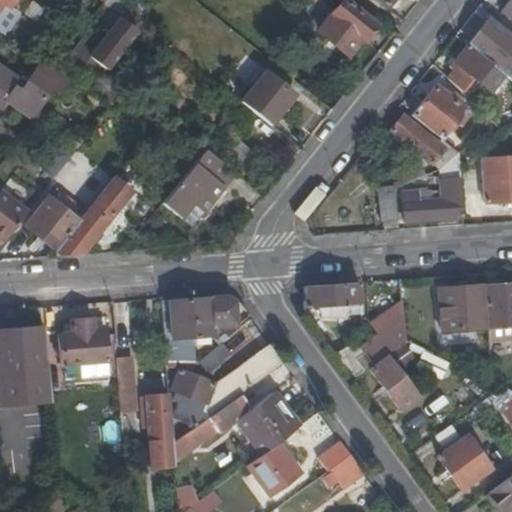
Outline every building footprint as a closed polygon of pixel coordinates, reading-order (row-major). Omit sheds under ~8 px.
[(121,14),(125,9),(129,5),(120,0),(104,0),(102,3),(121,14)] [(375,24),(344,0),(342,0),(321,26),(351,51),(361,39),(363,40),(375,24)] [(511,0),(510,0),(502,11),(511,18),(511,0)] [(96,38),(88,32),(70,55),(93,69),(97,64),(105,70),(135,31),(120,18),(107,34),(102,30),(96,38)] [(511,31),(507,27),(503,31),(489,20),(468,46),(491,66),(499,57),(511,67),(511,31)] [(491,66),(468,46),(455,62),(463,68),(469,74),(490,91),(503,75),(491,66)] [(69,78),(53,68),(51,72),(39,64),(25,84),(0,67),(0,112),(1,113),(8,103),(29,118),(50,90),(56,95),(69,78)] [(469,74),(463,68),(459,72),(466,77),(469,74)] [(292,95),(264,73),(241,101),(270,124),(292,95)] [(412,116),(440,139),(441,139),(465,110),(436,86),(412,116)] [(439,171),(458,153),(441,139),(440,139),(437,143),(404,116),(391,131),(439,171)] [(240,175),(254,157),(232,139),(218,158),(240,175)] [(58,151),(42,172),(52,179),(67,158),(58,151)] [(233,173),(205,151),(161,205),(179,219),(190,205),(201,213),(233,173)] [(463,218),(458,153),(439,171),(441,199),(419,200),(418,191),(403,193),(405,222),(463,218)] [(511,201),(511,157),(481,160),(484,203),(511,201)] [(405,185),(424,177),(420,165),(400,173),(405,185)] [(130,192),(113,178),(104,190),(91,207),(80,221),(56,251),(60,255),(82,254),(130,192)] [(91,207),(104,190),(96,184),(83,200),(91,207)] [(381,222),(398,221),(396,188),(379,189),(381,222)] [(0,239),(3,242),(25,214),(0,193),(0,239)] [(25,227),(56,251),(80,221),(69,212),(72,208),(66,205),(63,209),(49,197),(25,227)] [(360,305),(359,284),(306,287),(305,290),(304,290),(305,309),(344,306),(360,305)] [(511,284),(485,286),(488,328),(511,326),(511,284)] [(485,328),(482,286),(438,290),(441,332),(485,328)] [(161,303),(166,363),(197,363),(201,360),(222,343),(227,339),(224,336),(217,341),(212,336),(214,336),(214,330),(233,330),(233,326),(236,326),(249,317),(238,303),(227,296),(161,303)] [(402,317),(401,303),(383,315),(387,321),(374,328),(378,335),(359,348),(363,355),(353,362),(346,352),(340,357),(355,378),(404,342),(402,317)] [(361,315),(360,305),(344,306),(345,316),(361,315)] [(79,364),(107,362),(108,362),(105,328),(95,329),(94,320),(70,322),(71,334),(59,335),(60,366),(79,364)] [(43,324),(0,326),(0,406),(52,402),(43,324)] [(511,326),(488,328),(489,341),(511,339),(511,326)] [(222,343),(201,360),(211,372),(232,356),(222,343)] [(192,430),(241,394),(283,364),(270,346),(214,385),(179,371),(172,389),(176,391),(172,402),(178,404),(172,419),(188,425),(192,430)] [(443,372),(448,362),(433,354),(430,353),(425,363),(443,372)] [(417,396),(387,356),(369,370),(399,409),(417,396)] [(116,361),(120,413),(137,411),(133,360),(116,361)] [(109,378),(107,362),(79,364),(80,380),(109,378)] [(172,443),(174,462),(237,419),(262,453),(280,441),(298,427),(273,394),(251,409),(241,394),(192,430),(172,443)] [(152,468),(174,467),(174,462),(172,443),(169,396),(141,398),(142,413),(146,413),(152,468)] [(511,398),(499,408),(511,425),(511,398)] [(485,422),(474,407),(452,423),(463,439),(467,436),(485,422)] [(432,437),(440,448),(457,436),(448,425),(432,437)] [(437,456),(461,491),(496,466),(493,462),(488,465),(467,436),(463,439),(437,456)] [(253,460),(247,464),(270,495),(302,472),(280,441),(262,453),(253,460)] [(330,470),(350,456),(340,442),(317,458),(327,472),(330,470)] [(362,472),(350,456),(330,470),(331,473),(321,479),(329,489),(339,482),(342,487),(362,472)] [(511,511),(511,475),(488,493),(501,511),(511,511)] [(176,495),(177,511),(181,511),(193,503),(188,488),(176,495)] [(78,511),(91,511),(83,502),(77,510),(78,511)]
